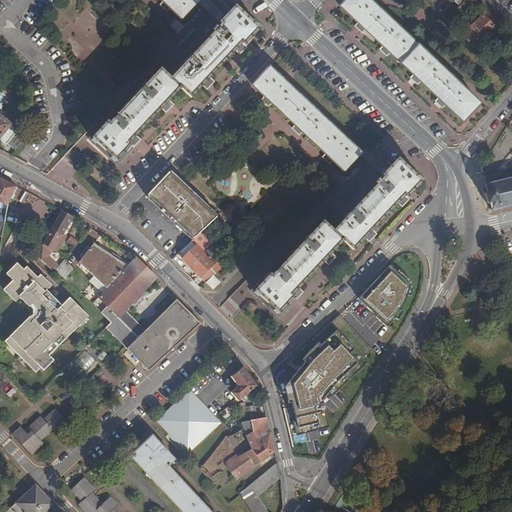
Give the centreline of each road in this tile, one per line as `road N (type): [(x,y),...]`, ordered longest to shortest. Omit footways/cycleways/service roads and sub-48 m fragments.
road 1 (residential): [(295,23),(105,219)]
road 2 (residential): [(436,233),(392,247),(264,367)]
road 3 (tertiary): [(295,23),(447,167)]
road 4 (residential): [(25,176),(52,148),(59,126),(50,75),(0,26)]
road 5 (tertiary): [(323,483),(418,326)]
road 6 (residential): [(98,435),(215,320)]
road 7 (residential): [(105,219),(125,229),(215,320)]
